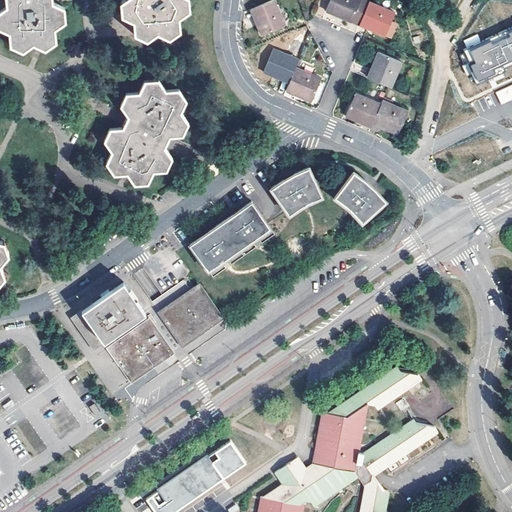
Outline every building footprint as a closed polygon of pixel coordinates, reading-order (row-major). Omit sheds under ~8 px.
[(7,0),(8,6),(0,11),(0,27),(10,33),(11,45),(24,50),(35,43),(46,48),(57,41),(56,28),(67,21),(66,8),(54,1),(53,0),(7,0)] [(127,0),(125,2),(125,13),(137,19),(138,32),(151,37),(163,31),(174,35),(185,27),(183,16),(194,9),(193,0),(127,0)] [(369,4),(360,0),(332,0),(328,10),(343,17),(343,18),(342,20),(360,28),(361,26),(362,22),(369,4)] [(274,3),(254,11),(261,27),(258,28),(257,29),(261,39),(284,28),(274,3)] [(378,29),(377,33),(387,37),(395,13),(370,3),(369,4),(362,22),(378,29)] [(327,14),(342,20),(343,18),(343,17),(328,10),(327,14)] [(250,13),(257,29),(258,28),(261,27),(254,11),(250,13)] [(362,22),(361,26),(377,33),(378,29),(362,22)] [(511,30),(462,52),(477,85),(510,71),(508,66),(511,64),(511,30)] [(276,53),(267,75),(276,79),(278,75),(293,82),(298,70),(301,63),(276,53)] [(380,66),(374,81),(389,88),(392,89),(402,64),(380,54),(376,64),(380,66)] [(369,79),(374,81),(380,66),(376,64),(369,79)] [(291,86),(290,90),(305,96),(304,101),(314,104),(323,81),(298,70),(293,82),(291,86)] [(278,75),(276,79),(280,81),(291,86),(293,82),(278,75)] [(159,82),(146,84),(141,95),(127,97),(122,109),(130,120),(128,125),(125,130),(112,132),(106,146),(113,156),(109,167),(117,178),(129,176),(137,187),(150,186),(155,175),(168,173),(173,160),(166,148),(171,137),(184,136),(189,124),(182,113),(186,103),(177,90),(166,91),(159,82)] [(511,82),(496,90),(502,102),(511,97),(511,82)] [(290,90),(288,94),(293,96),(304,101),(305,96),(290,90)] [(356,95),(346,119),(356,123),(357,121),(357,119),(373,126),(375,122),(382,106),(356,95)] [(409,112),(384,100),(382,106),(375,122),(389,128),(388,131),(387,134),(398,138),(409,112)] [(356,123),(372,130),(373,127),(373,126),(357,119),(357,121),(356,123)] [(373,127),(387,134),(388,131),(389,128),(375,122),(373,126),(373,127)] [(274,190),(290,213),(302,205),(304,208),(311,204),(309,200),(323,194),(312,169),(297,175),(299,179),(294,182),(289,185),(287,181),(274,190)] [(357,173),(340,196),(352,205),(350,208),(356,213),(358,210),(369,221),(390,202),(379,191),(375,194),(371,189),(367,186),(369,182),(357,173)] [(299,179),(297,175),(287,181),(289,185),(294,182),(299,179)] [(375,194),(379,191),(369,182),(367,186),(371,189),(375,194)] [(325,198),(323,194),(309,200),(311,204),(325,198)] [(338,199),(350,208),(352,205),(340,196),(338,199)] [(271,226),(255,203),(238,215),(210,234),(193,246),(209,269),(221,260),(224,263),(230,259),(228,256),(233,252),(247,243),(252,239),(254,242),(260,238),(258,235),(271,226)] [(304,208),(302,205),(290,213),(292,216),(304,208)] [(366,224),(369,221),(358,210),(356,213),(366,224)] [(273,229),(271,226),(258,235),(260,238),(273,229)] [(0,285),(4,285),(11,277),(6,263),(14,253),(9,240),(0,238),(0,285)] [(221,260),(209,269),(211,272),(224,263),(221,260)] [(90,308),(73,321),(94,351),(145,315),(125,284),(117,290),(108,296),(90,308)] [(167,311),(161,315),(182,346),(216,322),(225,317),(203,285),(167,311)] [(151,322),(110,350),(117,359),(132,381),(144,373),(160,361),(171,354),(153,325),(151,322)] [(384,511),(388,489),(383,488),(372,473),(436,427),(433,423),(416,421),(412,417),(366,449),(358,448),(367,402),(373,403),(377,408),(419,377),(416,371),(397,369),(395,366),(325,414),(320,413),(312,459),(310,468),(303,467),(296,458),(276,471),(283,481),(282,488),(268,498),(261,497),(258,511),(301,511),(303,503),(299,503),(299,498),(310,499),(315,505),(357,475),(364,484),(359,511),(384,511)] [(409,405),(403,397),(395,402),(401,411),(409,405)] [(95,415),(100,412),(94,403),(89,406),(95,415)] [(176,511),(246,464),(230,441),(214,452),(208,456),(207,455),(206,455),(202,458),(156,490),(157,491),(152,495),(146,499),(154,511),(176,511)] [(391,470),(421,451),(419,447),(389,467),(391,470)]
